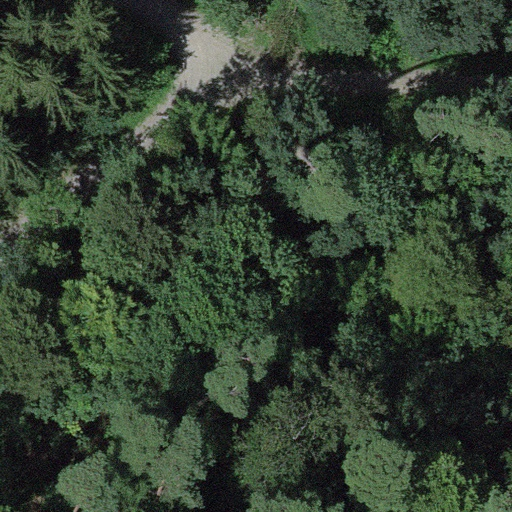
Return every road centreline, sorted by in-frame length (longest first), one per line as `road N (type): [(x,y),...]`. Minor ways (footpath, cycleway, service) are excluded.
road 1 (track): [(511,95),(303,71),(211,91),(0,253)]
road 2 (track): [(211,91),(127,0)]
